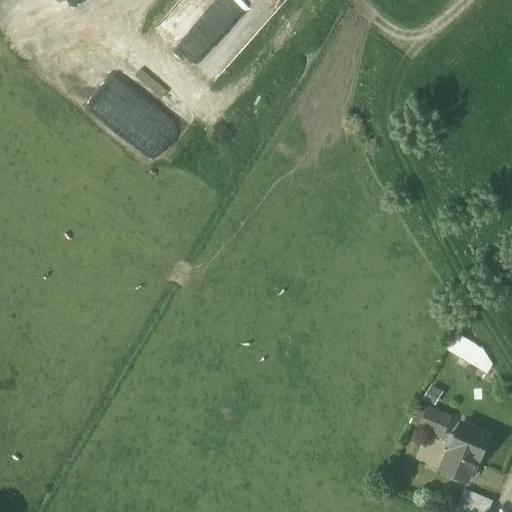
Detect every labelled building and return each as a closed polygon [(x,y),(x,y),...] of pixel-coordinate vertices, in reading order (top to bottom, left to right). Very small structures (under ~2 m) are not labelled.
[(75,0),(80,9),(96,0),(75,0)] [(186,49),(218,0),(188,0),(165,34),(186,49)] [(481,350),(470,342),(461,357),(473,364),(481,350)] [(451,419),(427,409),(419,427),(443,437),(451,419)] [(461,423),(441,470),(467,481),(474,465),(476,466),(490,436),(461,423)] [(465,511),(487,511),(492,497),(463,489),(457,510),(465,511)]
